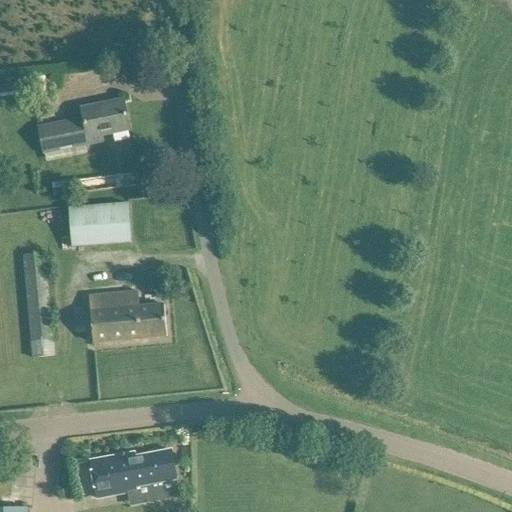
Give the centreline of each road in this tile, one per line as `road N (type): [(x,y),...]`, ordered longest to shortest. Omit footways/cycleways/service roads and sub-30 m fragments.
road 1 (unclassified): [(277,414),(247,387),(208,233),(191,164),(173,0)]
road 2 (unknown): [(208,233),(99,251),(76,263),(70,303),(83,434)]
road 3 (unclassified): [(277,414),(0,443)]
road 4 (unclassified): [(511,484),(388,437),(277,414)]
